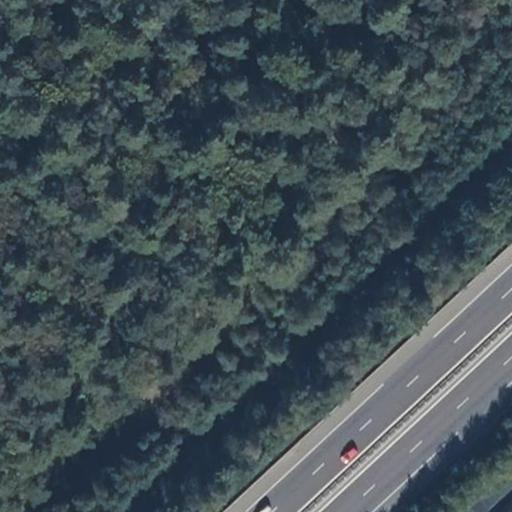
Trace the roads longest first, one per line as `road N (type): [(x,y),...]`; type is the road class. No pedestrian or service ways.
road 1 (motorway): [(511,288),(272,511)]
road 2 (motorway): [(344,511),(511,355)]
